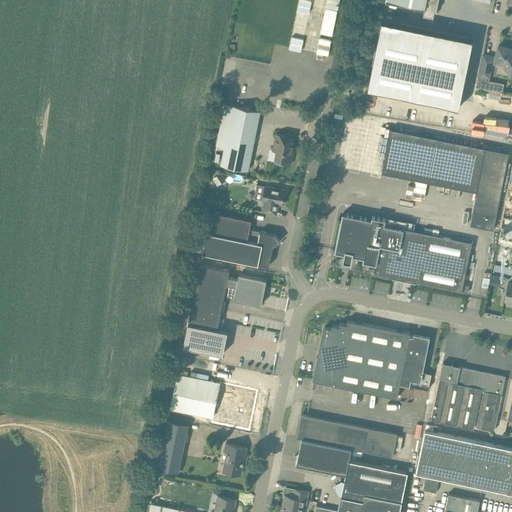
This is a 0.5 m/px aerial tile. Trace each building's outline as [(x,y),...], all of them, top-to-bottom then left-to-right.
[(385,0),(425,8),(423,14),(433,16),(434,10),(436,10),(438,0),(385,0)] [(382,20),(368,88),(459,107),(473,38),(382,20)] [(511,74),(511,73),(511,48),(498,45),(495,61),(499,62),(499,65),(505,66),(511,74)] [(479,75),(476,86),(493,90),(495,81),(489,80),(489,77),(488,77),(493,56),(483,54),(479,75)] [(225,104),(216,146),(217,147),(224,148),(221,164),(238,167),(248,169),(260,111),(250,109),(233,105),(233,106),(226,105),(225,105),(225,104)] [(336,122),(348,124),(350,111),(338,109),(336,122)] [(493,229),(509,152),(390,128),(382,171),(477,190),(470,225),(493,229)] [(291,161),(295,144),(291,143),(293,135),(285,133),(284,135),(276,133),(273,150),(276,151),(274,161),(290,164),(291,161)] [(222,173),(215,177),(219,184),(226,179),(222,173)] [(257,184),(254,198),(262,200),(264,201),(262,211),(266,212),(276,214),(277,207),(278,204),(282,204),(285,189),(275,187),(265,185),(265,186),(257,184)] [(211,211),(202,252),(258,263),(258,261),(269,264),(273,245),(280,241),(275,234),(249,229),(251,219),(211,211)] [(372,219),(343,213),(335,251),(344,253),(343,260),(344,260),(344,258),(351,260),(351,261),(353,255),(364,257),(363,261),(375,263),(373,273),(468,292),(469,285),(463,284),(472,242),(384,224),(385,219),(373,216),(372,219)] [(228,331),(217,328),(224,296),(234,298),(234,299),(261,304),(266,280),(256,278),(239,273),(238,279),(228,277),(229,271),(200,264),(183,345),(223,354),(227,331),(228,331)] [(494,264),(493,273),(507,274),(508,265),(494,264)] [(491,275),(490,283),(501,286),(502,277),(491,275)] [(392,318),(392,323),(418,326),(419,321),(392,318)] [(318,359),(314,379),(313,380),(335,384),(397,397),(400,383),(410,335),(410,332),(347,319),(347,320),(348,320),(347,324),(339,323),(340,324),(339,326),(332,324),(332,325),(332,328),(324,326),(324,327),(320,351),(319,351),(317,359),(318,359)] [(428,389),(430,383),(431,373),(423,371),(430,336),(413,333),(413,336),(410,335),(400,383),(420,387),(428,389)] [(474,426),(484,428),(494,430),(506,375),(443,362),(441,372),(431,419),(474,427),(474,426)] [(177,374),(170,409),(191,413),(190,419),(249,431),(257,390),(219,382),(209,380),(177,374)] [(397,433),(311,415),(301,413),(296,437),(302,438),(351,448),(393,456),(397,433)] [(168,421),(158,467),(179,472),(188,425),(168,421)] [(511,447),(425,429),(416,472),(506,491),(506,492),(511,492),(511,447)] [(351,448),(302,438),(297,464),(347,474),(345,481),(341,480),(333,486),(339,495),(342,495),(339,510),(338,511),(399,511),(408,472),(349,460),(351,448)] [(246,447),(236,445),(226,443),(224,451),(227,452),(223,471),(241,474),(246,447)] [(426,475),(423,488),(436,491),(439,478),(426,475)] [(405,511),(485,511),(486,511),(478,509),(479,500),(436,491),(423,488),(411,486),(405,511)] [(285,494),(280,511),(301,511),(305,499),(307,500),(309,491),(294,488),(292,496),(285,494)] [(232,511),(235,499),(226,497),(218,495),(214,511),(212,511),(211,511),(232,511)] [(191,511),(192,511),(151,502),(148,511),(191,511)]
